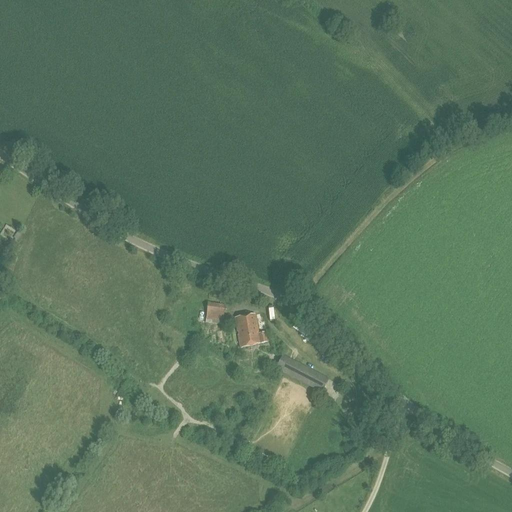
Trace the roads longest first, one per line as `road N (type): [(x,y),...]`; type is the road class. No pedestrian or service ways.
road 1 (unclassified): [(511,473),(427,419),(310,310),(139,243),(0,154)]
road 2 (track): [(297,302),(423,166),(511,126)]
